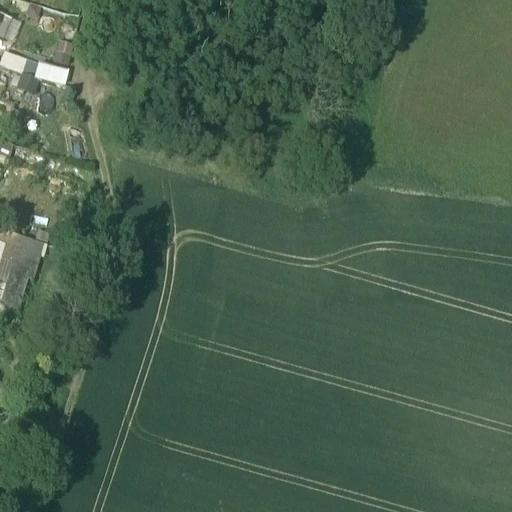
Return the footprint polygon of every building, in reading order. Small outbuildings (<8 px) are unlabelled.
[(0,20),(0,47),(9,25),(0,20)] [(53,70),(69,74),(75,54),(59,49),(53,70)] [(37,72),(14,63),(9,77),(33,86),(37,72)] [(65,79),(37,72),(33,86),(60,94),(65,79)] [(10,150),(0,146),(0,160),(7,162),(10,150)] [(0,260),(10,264),(34,271),(42,245),(0,232),(0,260)] [(34,271),(10,264),(0,297),(0,305),(17,311),(26,278),(32,280),(34,271)]
